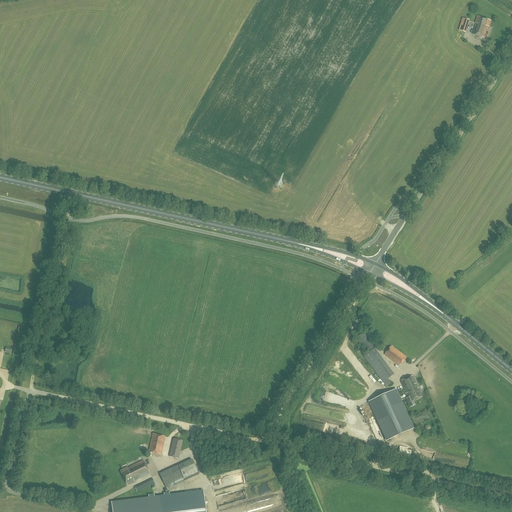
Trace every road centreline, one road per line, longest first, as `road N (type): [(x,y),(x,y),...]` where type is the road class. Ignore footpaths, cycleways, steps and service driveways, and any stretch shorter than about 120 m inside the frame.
road 1 (track): [(59,396),(262,444),(363,280)]
road 2 (primary): [(313,247),(0,177)]
road 3 (track): [(262,444),(511,497)]
road 4 (tertiary): [(375,263),(511,53)]
road 5 (track): [(69,192),(29,390)]
road 6 (unclassified): [(0,486),(29,390),(59,396)]
